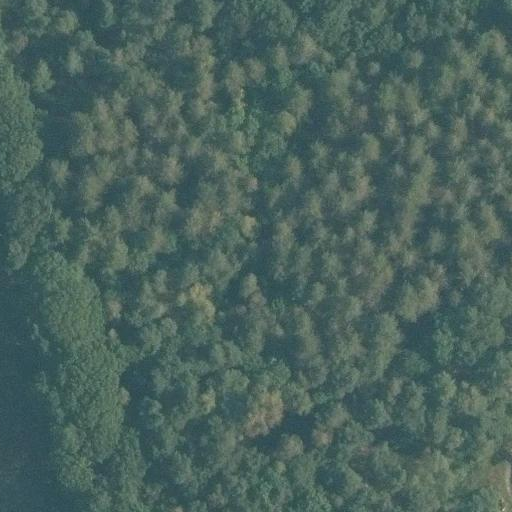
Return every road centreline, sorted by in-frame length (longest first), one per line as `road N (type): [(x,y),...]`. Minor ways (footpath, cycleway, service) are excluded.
road 1 (unknown): [(511,43),(304,99),(269,119),(252,149),(249,228),(269,330),(327,511)]
road 2 (track): [(0,176),(111,511)]
